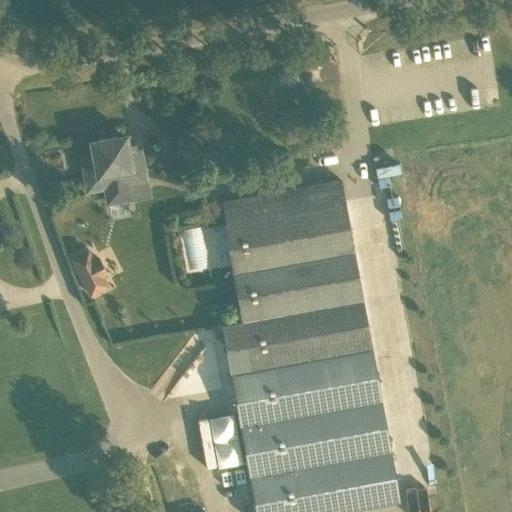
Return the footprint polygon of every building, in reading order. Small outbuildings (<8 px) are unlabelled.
[(336,120),(305,126),(310,151),(341,145),(336,120)] [(370,130),(373,175),(396,174),(393,129),(370,130)] [(131,169),(124,136),(117,138),(116,135),(98,139),(98,141),(91,143),(93,154),(81,157),(87,191),(145,180),(143,167),(131,169)] [(339,179),(280,190),(221,200),(225,223),(223,223),(241,322),(221,324),(255,511),(336,511),(398,501),(361,300),(339,179)] [(92,252),(68,262),(85,303),(108,292),(104,281),(108,279),(99,260),(96,262),(92,252)] [(428,511),(428,491),(406,492),(406,511),(428,511)]
